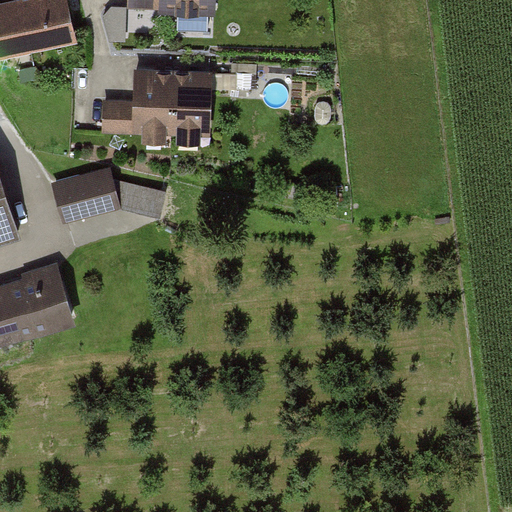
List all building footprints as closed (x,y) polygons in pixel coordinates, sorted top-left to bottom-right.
[(0,53),(75,38),(66,0),(30,0),(0,6),(0,53)] [(215,12),(215,0),(127,0),(127,9),(215,12)] [(210,131),(211,76),(133,74),(132,105),(101,104),(101,129),(137,130),(136,144),(160,144),(160,130),(170,130),(170,141),(195,142),(195,131),(210,131)] [(112,172),(52,187),(62,227),(121,212),(159,221),(165,192),(113,180),(112,172)] [(0,233),(14,229),(0,186),(0,233)] [(55,271),(0,288),(0,346),(72,323),(55,271)]
